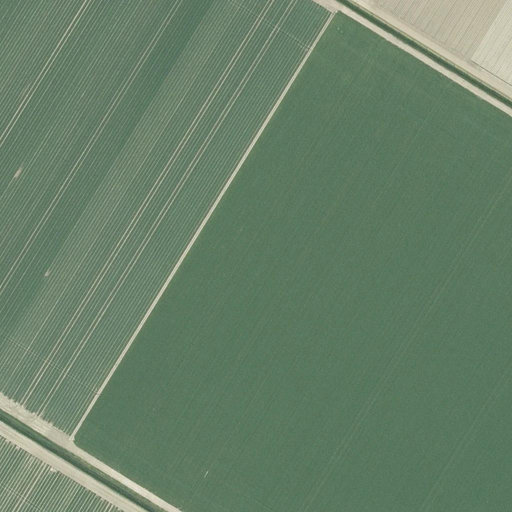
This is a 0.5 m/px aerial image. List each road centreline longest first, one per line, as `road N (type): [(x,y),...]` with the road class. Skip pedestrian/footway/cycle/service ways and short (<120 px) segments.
road 1 (track): [(0,408),(170,511)]
road 2 (track): [(358,0),(511,95)]
